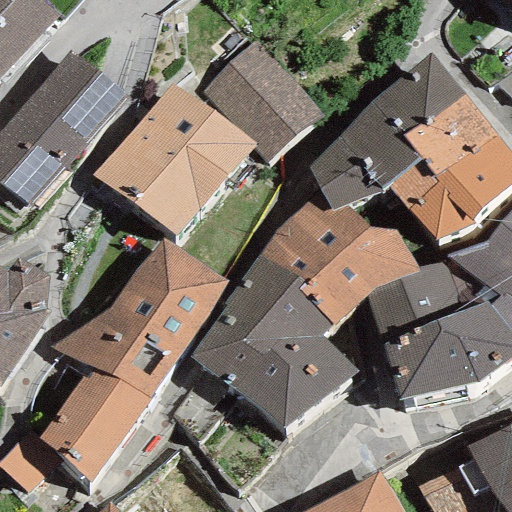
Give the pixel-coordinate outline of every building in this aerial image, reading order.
[(3,0),(0,0),(0,73),(58,12),(44,0),(10,0),(7,3),(3,0)] [(511,0),(503,0),(511,9),(511,0)] [(257,42),(204,86),(250,141),(268,163),(321,119),(257,42)] [(71,49),(0,128),(0,184),(26,208),(126,97),(71,49)] [(511,360),(511,226),(487,251),(449,270),(456,274),(418,282),(399,242),(378,242),(350,216),(392,197),(439,249),(473,232),(511,196),(511,163),(432,63),(312,178),(323,200),(278,242),(196,368),(286,436),(362,380),(326,344),(369,307),(401,408),(478,389),(511,360)] [(250,141),(172,76),(94,174),(174,237),(250,141)] [(228,279),(162,239),(106,307),(53,348),(90,365),(149,395),(228,279)] [(0,268),(0,381),(50,308),(46,304),(45,274),(15,254),(4,270),(0,268)] [(149,395),(90,365),(38,436),(89,479),(149,395)] [(417,484),(428,511),(511,511),(511,424),(461,447),(467,462),(417,484)] [(60,462),(28,430),(0,462),(0,474),(23,492),(60,462)] [(403,511),(375,470),(298,511),(403,511)] [(122,511),(111,499),(94,511),(122,511)]
